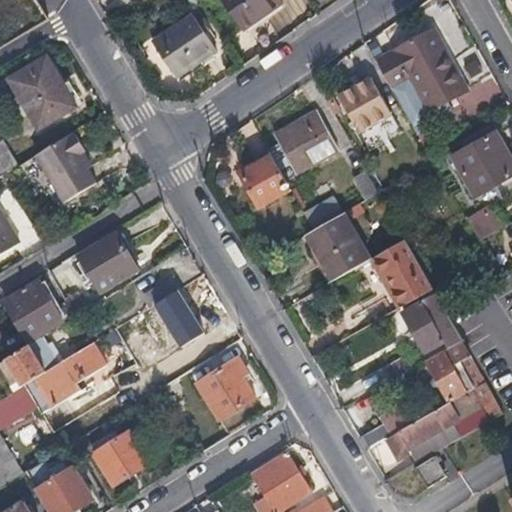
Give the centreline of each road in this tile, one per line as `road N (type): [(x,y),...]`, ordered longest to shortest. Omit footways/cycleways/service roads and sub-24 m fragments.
road 1 (residential): [(155,146),(310,410)]
road 2 (residential): [(155,146),(215,117),(384,0)]
road 3 (unknown): [(155,146),(134,195),(0,286)]
road 4 (residential): [(146,511),(310,410)]
road 5 (residential): [(71,8),(155,146)]
